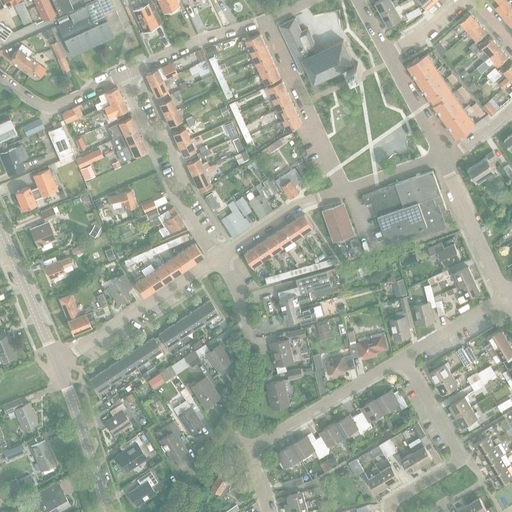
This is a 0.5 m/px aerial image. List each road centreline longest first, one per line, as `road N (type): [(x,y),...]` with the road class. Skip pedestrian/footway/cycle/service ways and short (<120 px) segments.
road 1 (residential): [(217,260),(173,194),(181,179),(154,122),(139,120),(119,78)]
road 2 (residential): [(57,365),(217,260)]
road 3 (residential): [(224,432),(247,402),(254,347),(217,260)]
road 4 (residential): [(341,189),(264,20)]
road 5 (residential): [(401,359),(253,448)]
road 6 (residential): [(119,78),(201,37),(264,20)]
road 7 (residential): [(503,297),(440,156)]
road 8 (tertiary): [(107,511),(57,365)]
road 9 (tertiary): [(57,365),(0,227)]
road 10 (residential): [(217,260),(292,206),(341,189)]
road 11 (residential): [(386,54),(341,189)]
road 12 (residential): [(0,77),(48,108),(119,78)]
